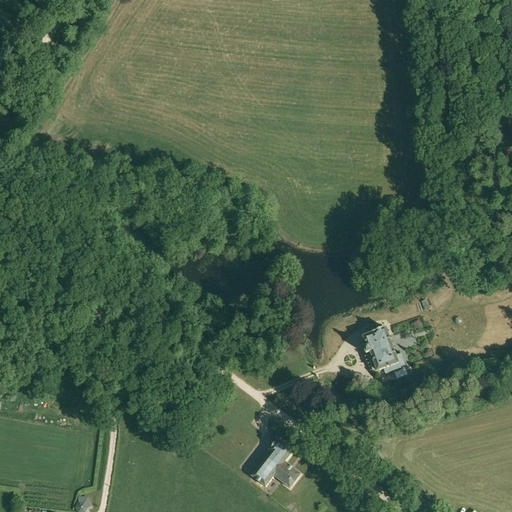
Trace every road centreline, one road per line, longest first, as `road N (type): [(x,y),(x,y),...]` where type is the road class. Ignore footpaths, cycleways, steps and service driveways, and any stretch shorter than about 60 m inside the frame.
road 1 (track): [(404,511),(187,344),(68,333)]
road 2 (track): [(68,333),(111,409),(102,511)]
road 3 (track): [(72,0),(0,110)]
